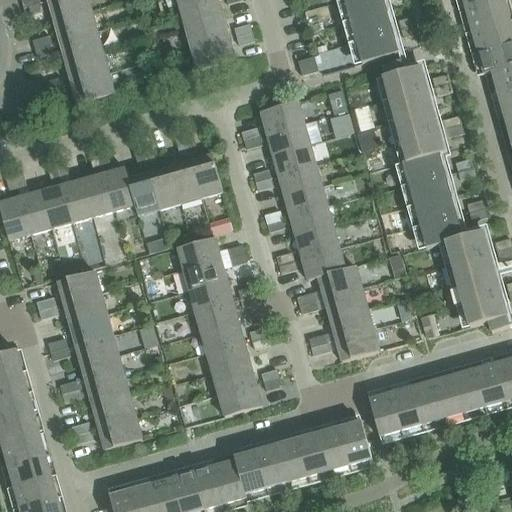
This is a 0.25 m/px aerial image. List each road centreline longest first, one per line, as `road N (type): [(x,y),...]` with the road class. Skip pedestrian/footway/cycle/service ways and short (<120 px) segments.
road 1 (residential): [(315,415),(284,307),(271,294),(219,103)]
road 2 (residential): [(71,487),(315,415)]
road 3 (residential): [(0,163),(219,103)]
road 4 (residential): [(315,415),(356,386),(500,343)]
road 5 (residential): [(0,310),(24,329),(71,487)]
road 6 (residential): [(219,103),(285,84),(262,0)]
